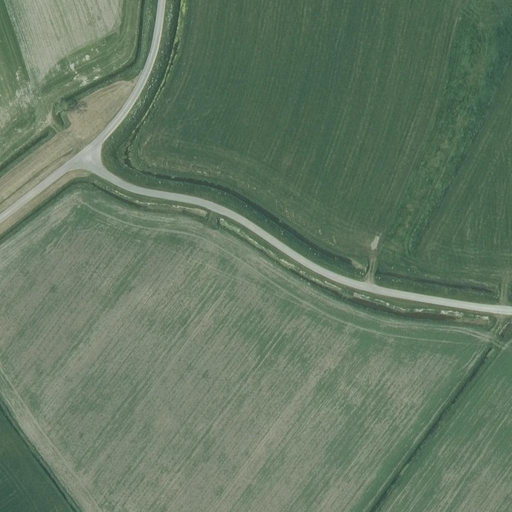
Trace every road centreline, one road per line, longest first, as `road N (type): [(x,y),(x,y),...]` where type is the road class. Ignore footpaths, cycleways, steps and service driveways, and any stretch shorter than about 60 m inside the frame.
road 1 (unclassified): [(511,310),(334,276),(237,216),(132,188),(85,154)]
road 2 (unclassified): [(85,154),(138,87),(161,0)]
